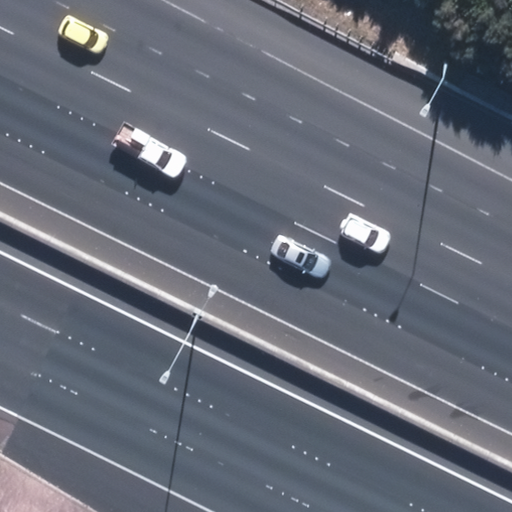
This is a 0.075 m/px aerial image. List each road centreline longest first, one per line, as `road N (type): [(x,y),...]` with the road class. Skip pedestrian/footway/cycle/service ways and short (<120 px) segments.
road 1 (motorway): [(0,5),(511,305)]
road 2 (motorway): [(0,79),(511,332)]
road 3 (motorway): [(320,511),(0,354)]
